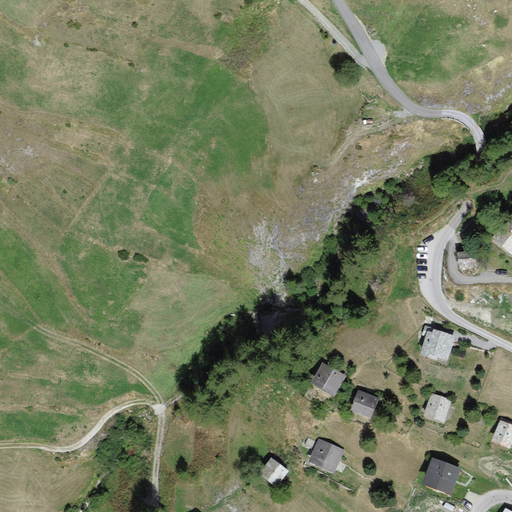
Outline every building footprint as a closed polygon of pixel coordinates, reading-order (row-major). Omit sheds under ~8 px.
[(511,221),(507,218),(492,236),(511,252),(511,221)] [(470,251),(459,253),(462,268),(473,266),(470,251)] [(430,336),(425,335),(418,355),(432,360),(433,355),(446,359),(453,337),(432,330),(430,336)] [(346,376),(322,363),(310,383),(334,397),(346,376)] [(379,398),(358,389),(350,410),(370,418),(379,398)] [(451,401),(431,393),(423,417),(442,424),(451,401)] [(511,442),(511,425),(500,420),(490,442),(509,450),(511,442)] [(344,448),(318,438),(308,461),(335,472),(344,448)] [(286,471),(271,459),(261,473),(277,484),(282,476),(286,471)] [(461,471),(431,459),(420,484),(450,497),(461,471)]
